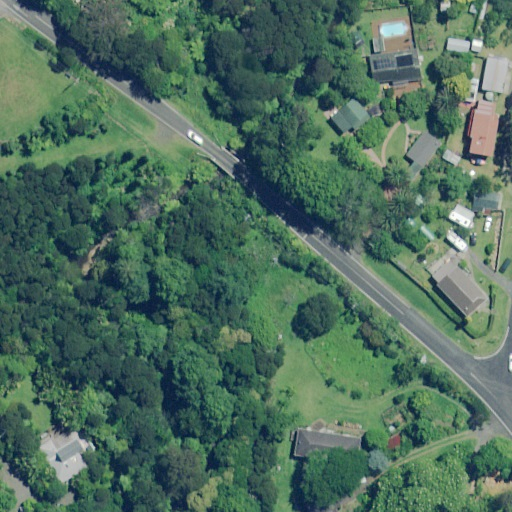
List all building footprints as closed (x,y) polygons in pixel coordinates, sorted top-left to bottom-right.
[(469,42),(448,39),(447,51),(468,53),(469,42)] [(486,41),(474,39),(472,49),(484,52),(486,41)] [(422,81),(420,51),(370,56),(373,84),(394,82),(395,88),(408,87),(408,82),(422,81)] [(482,89),(487,90),(485,99),(494,100),(496,91),(504,93),(509,63),(487,59),(482,89)] [(367,114),(353,99),(332,119),(346,133),(367,114)] [(501,105),(477,101),(468,150),(471,151),(469,161),(490,164),(501,105)] [(440,143),(425,132),(400,169),(415,179),(440,143)] [(459,157),(446,150),(442,157),(455,165),(459,157)] [(501,212),(502,189),(492,188),(492,193),(482,192),(481,216),(491,216),(491,211),(501,212)] [(466,227),(475,211),(462,204),(453,219),(466,227)] [(487,299),(450,260),(432,277),(469,317),(487,299)] [(90,443),(79,425),(40,448),(61,484),(100,460),(90,443)] [(362,438),(300,429),(296,455),(358,464),(362,438)] [(336,511),(322,485),(302,495),(310,511),(336,511)]
